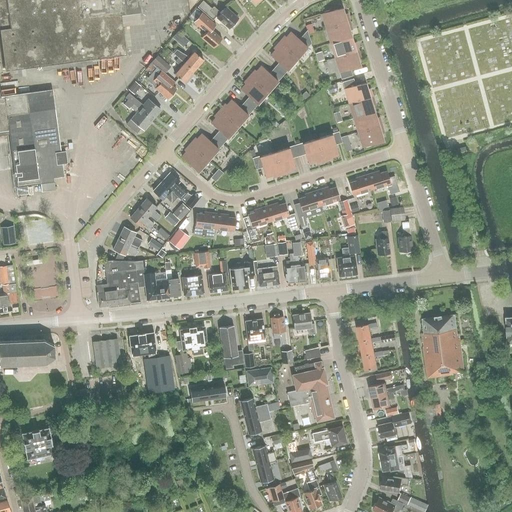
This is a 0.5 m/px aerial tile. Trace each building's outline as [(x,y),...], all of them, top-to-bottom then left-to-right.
[(0,0),(0,134),(9,134),(11,150),(16,187),(17,193),(17,195),(28,193),(27,187),(27,185),(39,184),(40,184),(41,192),(42,192),(42,191),(54,186),(54,182),(53,177),(64,176),(62,163),(67,162),(65,151),(60,151),(59,144),(52,90),(46,91),(4,96),(0,96),(0,93),(0,69),(0,70),(0,68),(0,33),(5,69),(42,64),(43,71),(49,70),(49,69),(96,62),(95,57),(125,53),(120,14),(140,11),(138,0),(0,0)] [(198,7),(212,20),(216,16),(229,28),(233,24),(234,24),(236,22),(236,20),(238,19),(225,8),(221,13),(213,7),(211,9),(203,1),(198,7)] [(326,29),(346,23),(342,8),(330,12),(329,10),(324,12),(324,13),(322,14),(326,29)] [(216,25),(202,13),(194,22),(205,32),(201,37),(213,48),(222,39),(211,30),(216,25)] [(346,23),(326,29),(331,43),(351,37),(348,28),(346,23)] [(177,31),(172,37),(173,37),(179,42),(180,41),(184,44),(188,40),(177,31)] [(280,42),(297,58),(307,47),(291,33),(285,40),(283,38),(280,42)] [(351,37),(331,43),(335,57),(355,51),(354,46),(351,37)] [(287,70),(297,58),(280,42),(275,47),(277,49),(271,56),(279,62),(287,70)] [(178,58),(193,71),(203,60),(194,52),(189,57),(187,55),(184,53),(177,49),(173,53),(178,57),(178,58)] [(355,51),(335,57),(340,72),(360,66),(357,57),(355,51)] [(165,73),(171,66),(158,55),(156,57),(152,62),(157,66),(160,69),(160,68),(165,73)] [(184,82),(193,71),(178,58),(175,61),(179,64),(180,63),(182,65),(175,74),(184,82)] [(151,62),(147,67),(152,71),(157,66),(152,62),(151,62)] [(250,76),(268,92),(277,81),(261,67),(255,74),(253,72),(250,76)] [(176,90),(154,71),(149,76),(154,80),(155,79),(160,83),(155,88),(162,94),(163,94),(168,98),(169,97),(170,97),(172,95),(172,94),(176,90)] [(257,104),(268,92),(250,76),(246,81),(248,82),(241,90),(257,104)] [(135,82),(128,90),(134,94),(140,86),(135,82)] [(365,83),(345,89),(349,103),(369,97),(365,83)] [(336,93),(335,91),(339,90),(336,84),(326,87),(329,93),(330,95),(336,93)] [(127,100),(151,119),(160,109),(149,99),(143,105),(129,93),(125,97),(128,99),(127,100)] [(369,97),(349,103),(354,118),(374,112),(371,103),(369,97)] [(143,130),(151,119),(127,100),(124,104),(129,109),(130,107),(136,112),(135,113),(136,114),(131,120),(130,119),(126,124),(136,133),(141,128),(143,130)] [(220,110),(238,125),(248,114),(239,107),(232,101),(225,108),(223,106),(220,110)] [(244,101),(239,107),(248,114),(252,109),(244,101)] [(227,137),(238,125),(220,110),(216,115),(218,116),(212,123),(219,130),(227,137)] [(377,121),(374,112),(354,118),(358,132),(378,126),(377,121)] [(378,126),(358,132),(363,147),(365,146),(366,147),(371,146),(370,144),(383,141),(380,131),(378,126)] [(219,130),(214,135),(223,143),(227,137),(219,130)] [(191,144),(208,159),(218,148),(202,134),(196,142),(194,140),(191,144)] [(318,139),(325,161),(329,160),(329,157),(338,155),(332,135),(318,139)] [(319,163),(325,161),(318,139),(302,143),(309,164),(318,161),(319,163)] [(198,171),(208,159),(191,144),(186,149),(188,150),(182,157),(198,171)] [(455,157),(467,153),(466,147),(454,151),(455,157)] [(274,152),(281,175),(286,173),(286,171),(295,168),(288,148),(274,152)] [(276,176),(281,175),(274,152),(259,157),(263,168),(266,177),(275,174),(276,176)] [(259,157),(252,159),(256,170),(263,168),(259,157)] [(217,179),(224,169),(218,164),(211,174),(217,179)] [(367,175),(371,190),(391,183),(387,171),(379,173),(378,171),(367,175)] [(177,196),(177,197),(179,199),(190,208),(198,200),(192,195),(190,197),(177,184),(179,181),(170,172),(161,182),(177,196)] [(352,195),(371,190),(367,175),(355,179),(356,180),(348,183),(352,195)] [(171,203),(177,197),(177,196),(161,182),(153,191),(163,200),(165,197),(171,203)] [(328,187),(316,191),(321,205),(340,199),(336,187),(328,189),(328,187)] [(303,211),(321,205),(316,191),(305,195),(305,196),(298,199),(299,203),(294,204),(301,227),(307,225),(303,211)] [(138,208),(148,216),(149,215),(156,221),(161,216),(154,210),(156,207),(146,198),(138,208)] [(339,201),(342,211),(341,211),(345,223),(353,220),(347,199),(339,201)] [(180,220),(190,210),(182,203),(172,213),(180,220)] [(265,207),(270,221),(286,217),(290,230),(298,227),(294,213),(289,215),(285,203),(278,205),(277,203),(265,207)] [(349,206),(352,213),(359,210),(357,204),(349,206)] [(255,226),(270,221),(265,207),(254,210),(255,212),(247,215),(251,227),(246,228),(250,243),(259,240),(255,226)] [(391,221),(405,220),(403,207),(390,208),(391,221)] [(147,218),(148,216),(138,208),(130,217),(140,226),(143,223),(150,229),(154,224),(147,218)] [(383,222),(390,221),(389,209),(382,210),(383,222)] [(174,226),(179,220),(169,212),(164,217),(174,226)] [(214,229),(216,214),(204,212),(204,214),(196,213),(194,226),(214,229)] [(216,214),(214,229),(234,231),(236,218),(228,217),(228,215),(216,214)] [(412,251),(409,228),(408,223),(402,224),(402,229),(403,229),(404,236),(398,237),(399,252),(402,252),(403,253),(405,252),(406,252),(412,251)] [(3,244),(16,243),(14,225),(0,227),(3,244)] [(118,238),(130,244),(131,242),(139,246),(142,240),(134,236),(136,233),(124,227),(118,238)] [(356,233),(353,227),(346,229),(348,236),(356,233)] [(189,236),(180,229),(170,243),(179,250),(189,236)] [(383,255),(384,254),(390,253),(387,231),(380,231),(381,238),(375,239),(377,255),(379,255),(380,255),(383,255)] [(269,233),(265,240),(265,244),(276,242),(275,241),(274,236),(272,232),(269,233)] [(349,253),(354,253),(360,252),(358,235),(347,236),(349,253)] [(158,250),(162,244),(151,237),(148,243),(158,250)] [(129,246),(130,244),(118,238),(113,249),(125,255),(127,252),(135,255),(138,249),(129,246)] [(285,241),(277,242),(279,255),(287,254),(285,241)] [(309,264),(316,264),(317,279),(330,278),(328,258),(315,259),(313,241),(306,242),(309,264)] [(201,252),(202,257),(203,266),(203,268),(210,267),(208,251),(201,252)] [(202,257),(201,252),(193,253),(195,267),(203,266),(202,257)] [(288,283),(296,282),(293,253),(289,254),(290,265),(283,266),(285,281),(288,283)] [(293,253),(296,282),(305,281),(307,279),(305,263),(298,264),(297,253),(293,253)] [(349,253),(349,256),(336,258),(338,268),(339,277),(357,274),(354,253),(349,253)] [(155,300),(169,298),(167,279),(166,279),(155,281),(154,273),(146,274),(144,260),(135,261),(136,268),(136,270),(138,287),(145,286),(147,301),(155,300)] [(225,276),(228,275),(226,260),(219,261),(221,273),(207,275),(210,293),(227,290),(225,276)] [(140,301),(138,287),(136,270),(136,268),(135,261),(116,261),(117,270),(105,272),(107,284),(96,285),(97,292),(99,307),(131,303),(130,302),(140,301)] [(232,290),(248,288),(247,275),(254,274),(252,261),(249,262),(244,262),(245,266),(229,268),(232,290)] [(279,284),(277,266),(257,268),(258,273),(259,286),(279,284)] [(165,270),(166,275),(165,276),(166,279),(167,279),(169,298),(180,296),(178,278),(171,279),(171,270),(166,270),(165,270)] [(8,284),(7,279),(6,278),(6,275),(0,275),(0,277),(1,284),(3,284),(3,285),(8,284)] [(184,296),(204,293),(201,275),(181,278),(184,296)] [(8,284),(3,285),(4,293),(0,293),(0,312),(12,311),(11,307),(18,306),(15,283),(8,284)] [(311,324),(310,313),(292,315),(294,329),(307,327),(308,335),(315,334),(314,324),(311,324)] [(457,335),(455,315),(422,319),(424,333),(422,333),(428,378),(452,374),(452,373),(464,371),(459,335),(457,335)] [(286,344),(283,326),(284,326),(283,316),(271,318),(272,327),(274,338),(279,338),(280,344),(286,344)] [(359,341),(371,338),(369,328),(372,328),(372,329),(377,328),(375,317),(365,319),(366,324),(356,326),(359,341)] [(249,350),(253,349),(252,343),(266,341),(262,319),(245,321),(247,339),(249,350)] [(237,351),(233,325),(219,327),(223,357),(221,358),(223,369),(233,367),(232,364),(243,363),(242,350),(237,351)] [(207,346),(204,326),(195,327),(189,328),(180,330),(181,342),(176,343),(177,350),(182,349),(183,349),(192,348),(193,355),(203,353),(202,347),(207,346)] [(153,332),(129,336),(131,353),(132,353),(132,356),(147,354),(148,358),(147,358),(150,381),(147,381),(148,393),(174,390),(169,355),(155,357),(154,353),(156,353),(153,332)] [(394,334),(381,337),(382,342),(395,340),(394,334)] [(362,355),(374,353),(372,342),(375,341),(375,343),(380,342),(379,337),(371,338),(359,341),(362,355)] [(0,365),(45,363),(55,357),(54,345),(43,339),(0,341),(0,365)] [(96,366),(121,363),(117,340),(93,343),(96,366)] [(307,359),(320,356),(318,347),(305,350),(307,359)] [(283,364),(285,363),(293,362),(291,350),(283,351),(281,351),(283,364)] [(389,350),(374,353),(362,355),(365,370),(369,369),(372,369),(371,368),(377,367),(375,356),(377,356),(378,357),(382,356),(383,356),(390,355),(389,350)] [(187,357),(186,352),(181,353),(182,354),(174,355),(176,366),(177,374),(192,372),(190,357),(187,357)] [(245,367),(254,366),(253,352),(243,353),(245,367)] [(295,390),(287,392),(291,407),(299,404),(310,402),(314,418),(316,418),(316,422),(334,418),(326,384),(327,384),(323,368),(322,368),(321,361),(294,367),(295,374),(292,374),(295,390)] [(249,384),(257,383),(272,381),(270,368),(247,371),(249,384)] [(377,382),(389,379),(388,372),(376,374),(377,382)] [(393,393),(392,387),(386,389),(385,382),(368,386),(371,398),(393,393)] [(224,384),(207,387),(209,400),(225,397),(226,399),(224,384)] [(267,392),(266,384),(258,385),(259,393),(267,392)] [(405,390),(403,385),(392,387),(393,393),(405,390)] [(207,387),(189,389),(192,404),(192,402),(209,400),(207,387)] [(390,405),(389,400),(394,398),(393,393),(371,398),(374,409),(390,405)] [(253,397),(238,401),(240,401),(244,417),(268,411),(267,405),(266,404),(255,407),(253,397)] [(278,402),(267,405),(268,411),(272,410),(277,409),(279,408),(278,402)] [(427,426),(443,424),(440,403),(424,405),(427,426)] [(399,414),(397,407),(385,410),(386,417),(399,414)] [(65,421),(71,418),(67,408),(61,410),(65,421)] [(268,411),(244,417),(248,434),(247,434),(247,435),(261,431),(259,422),(270,419),(268,411)] [(397,439),(396,434),(394,427),(411,423),(409,412),(392,416),(393,422),(378,426),(379,432),(378,432),(379,437),(380,437),(380,438),(386,437),(387,441),(397,439)] [(105,431),(102,417),(91,419),(94,433),(105,431)] [(91,433),(89,420),(77,422),(79,435),(91,433)] [(343,434),(342,426),(317,432),(312,433),(314,441),(329,438),(331,445),(345,442),(345,441),(347,440),(345,434),(343,434)] [(52,445),(48,428),(22,434),(28,459),(36,457),(37,460),(43,459),(43,455),(70,449),(68,441),(52,445)] [(293,443),(285,445),(289,463),(309,459),(307,451),(295,454),(293,443)] [(381,459),(397,456),(396,451),(407,449),(406,444),(383,448),(383,449),(379,450),(379,452),(380,459),(381,459)] [(265,445),(250,449),(252,449),(256,465),(269,462),(276,460),(274,451),(267,453),(265,445)] [(381,459),(380,459),(382,468),(383,471),(387,470),(387,471),(399,469),(400,471),(404,471),(405,474),(412,473),(410,465),(404,466),(402,455),(397,456),(381,459)] [(304,472),(312,469),(314,468),(311,460),(290,465),(294,475),(304,472)] [(331,467),(325,470),(330,482),(323,485),(327,495),(328,494),(330,501),(341,497),(339,493),(340,492),(336,480),(335,480),(332,473),(337,470),(333,460),(329,462),(331,467)] [(269,462),(256,465),(260,482),(258,482),(259,483),(273,479),(273,476),(269,462)] [(331,467),(329,462),(318,466),(320,472),(325,470),(331,467)] [(139,483),(148,480),(146,474),(137,477),(139,483)] [(280,474),(273,476),(273,479),(275,484),(282,482),(280,474)] [(408,485),(409,478),(393,476),(393,479),(383,477),(382,482),(381,482),(380,487),(381,487),(381,489),(390,490),(390,491),(399,493),(400,486),(403,486),(403,484),(408,485)] [(176,481),(180,491),(186,489),(182,479),(176,481)] [(312,508),(315,507),(316,506),(321,504),(318,495),(321,494),(315,480),(308,482),(311,490),(304,493),(309,508),(311,508),(312,508)] [(286,487),(285,482),(279,484),(265,489),(267,495),(264,496),(268,503),(273,501),(283,498),(284,498),(282,493),(281,489),(286,487)] [(284,498),(283,498),(287,511),(299,511),(302,511),(297,497),(300,496),(297,488),(282,493),(284,498)] [(42,495),(32,497),(34,506),(35,506),(36,511),(46,511),(45,505),(51,503),(48,493),(42,495)] [(405,504),(420,511),(425,511),(428,505),(411,497),(411,498),(401,493),(398,500),(405,504)] [(0,511),(10,511),(6,499),(6,498),(6,497),(0,498),(0,511)] [(29,497),(20,499),(23,511),(35,511),(34,506),(32,497),(29,497)] [(387,502),(379,498),(376,504),(375,504),(374,507),(374,508),(373,510),(377,511),(391,511),(393,510),(396,511),(399,510),(402,503),(393,499),(391,503),(387,501),(387,502)]
